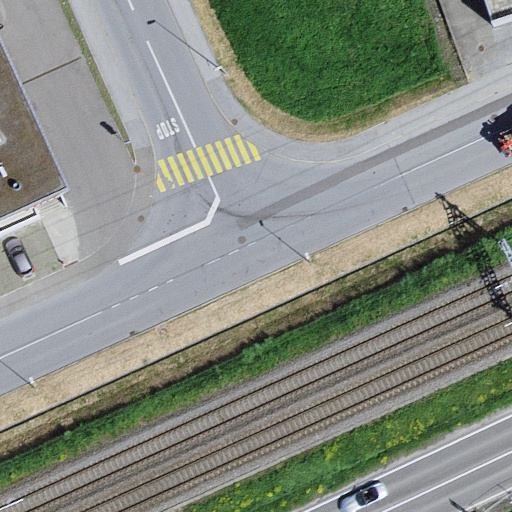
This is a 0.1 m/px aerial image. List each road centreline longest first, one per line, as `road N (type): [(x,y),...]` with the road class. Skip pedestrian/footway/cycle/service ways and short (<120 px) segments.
road 1 (residential): [(511,122),(240,246)]
road 2 (residential): [(240,246),(131,0)]
road 3 (residential): [(240,246),(0,355)]
